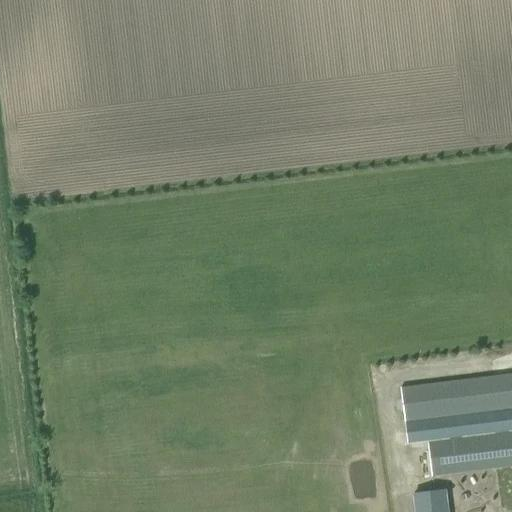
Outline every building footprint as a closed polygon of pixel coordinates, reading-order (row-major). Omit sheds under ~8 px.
[(511,466),(511,374),(400,389),(407,445),(427,443),(431,476),(511,466)] [(268,489),(399,469),(386,392),(256,413),(268,489)] [(256,413),(111,437),(123,511),(240,511),(271,507),(268,489),(256,413)] [(310,511),(383,511),(391,511),(386,479),(307,491),(310,511)] [(447,511),(445,489),(412,493),(414,511),(447,511)]
